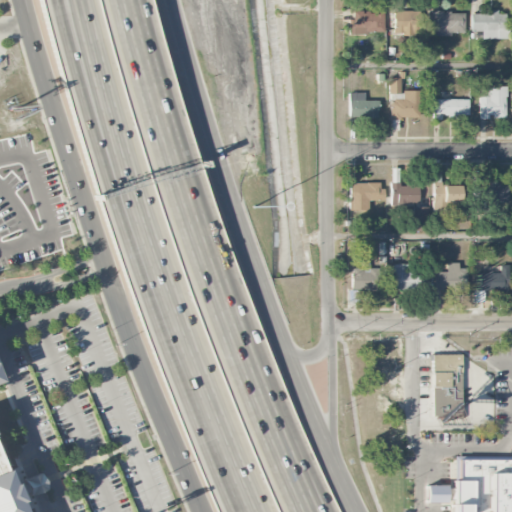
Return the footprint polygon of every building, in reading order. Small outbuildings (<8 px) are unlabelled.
[(382,11),(352,11),(352,19),(348,19),(348,33),(383,33),(382,11)] [(419,11),(393,11),(393,35),(419,35),(419,11)] [(432,35),(463,35),(463,11),(427,12),(427,28),(432,27),(432,35)] [(481,39),(507,39),(506,12),(469,13),(470,32),(481,32),(481,39)] [(418,118),(418,91),(400,91),(399,78),(388,78),(389,119),(418,118)] [(504,118),(505,87),(479,86),(478,119),(487,119),(487,118),(504,118)] [(348,120),(377,119),(376,100),(363,101),(363,93),(347,93),(348,120)] [(469,100),(432,99),(432,118),(468,119),(469,100)] [(348,211),(367,211),(367,201),(381,201),(381,183),(348,183),(348,211)] [(418,204),(417,186),(398,186),(398,183),(390,183),(390,204),(418,204)] [(432,184),(432,212),(442,212),(442,203),(460,203),(461,185),(432,184)] [(392,290),(423,289),(422,265),(392,266),(392,290)] [(446,265),(446,272),(433,272),(433,290),(465,290),(465,265),(446,265)] [(474,273),(474,291),(510,290),(509,265),(499,265),(499,272),(474,273)] [(430,353),(462,353),(461,418),(430,417),(430,353)] [(453,511),(454,454),(511,454),(511,511),(453,511)] [(0,511),(0,460),(5,473),(12,470),(29,511),(26,511),(0,511)] [(29,497),(34,495),(36,504),(47,501),(41,474),(24,477),(29,497)]
